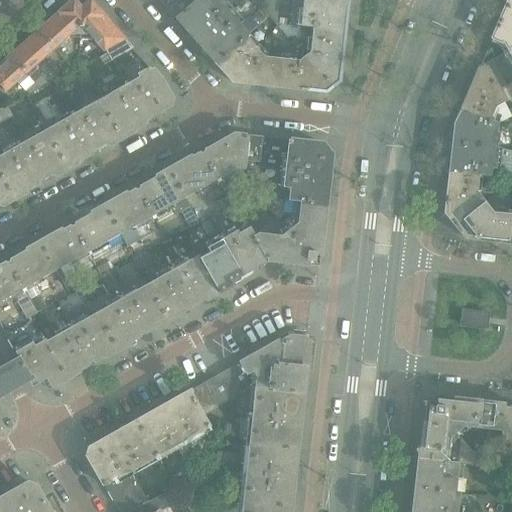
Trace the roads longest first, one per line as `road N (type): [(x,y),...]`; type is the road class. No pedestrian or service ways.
road 1 (residential): [(361,298),(280,293),(38,428)]
road 2 (residential): [(0,235),(192,126),(208,106)]
road 3 (residential): [(208,106),(383,125)]
road 4 (tertiary): [(354,357),(339,511)]
road 5 (tertiary): [(364,511),(382,360)]
road 6 (tertiary): [(409,128),(462,0)]
road 7 (residential): [(122,0),(199,84),(208,106)]
road 8 (tertiary): [(435,0),(383,125)]
road 9 (tertiary): [(383,125),(365,257)]
road 10 (tertiary): [(393,259),(409,128)]
road 11 (residential): [(382,360),(511,373)]
